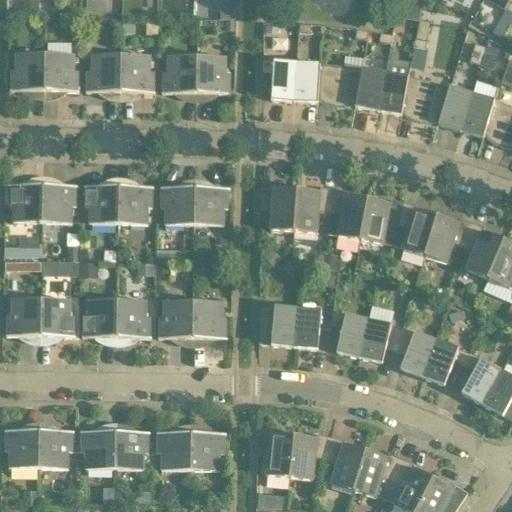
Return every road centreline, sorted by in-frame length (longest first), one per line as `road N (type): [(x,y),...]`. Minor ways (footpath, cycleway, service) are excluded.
road 1 (residential): [(511,463),(397,409),(326,390),(0,381)]
road 2 (residential): [(511,193),(396,154),(311,141),(0,134)]
